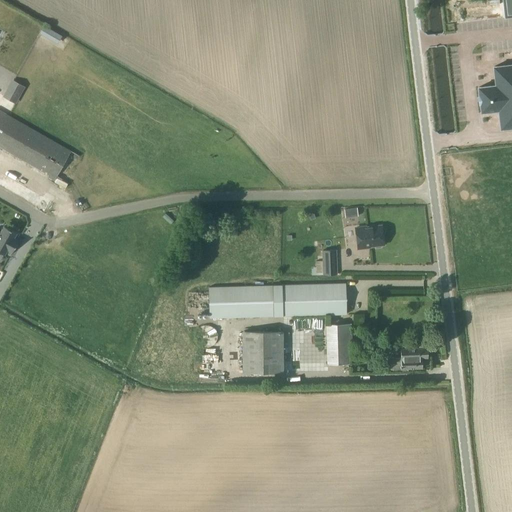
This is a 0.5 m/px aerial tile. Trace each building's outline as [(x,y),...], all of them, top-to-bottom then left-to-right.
[(511,17),(511,0),(503,0),(506,18),(511,17)] [(61,36),(50,30),(48,35),(58,41),(61,36)] [(497,85),(480,87),(481,96),(480,96),(481,103),(482,103),(483,112),(500,110),(502,129),(511,127),(511,64),(495,66),(497,85)] [(17,97),(7,91),(4,97),(14,103),(17,97)] [(0,140),(12,118),(0,110),(0,140)] [(16,233),(4,226),(0,232),(0,252),(4,255),(6,252),(10,255),(11,252),(12,253),(18,241),(14,238),(16,233)] [(384,245),(382,235),(384,233),(384,229),(382,228),(381,226),(366,228),(366,227),(355,228),(358,249),(366,248),(366,247),(375,246),(376,248),(380,247),(381,245),(384,245)] [(336,275),(336,249),(321,250),(322,275),(336,275)] [(346,284),(209,287),(210,318),(346,315),(346,284)] [(325,324),(327,364),(349,363),(348,348),(351,348),(351,324),(325,324)] [(191,345),(210,346),(211,328),(192,327),(191,345)] [(241,331),(242,373),(284,373),(283,331),(241,331)] [(425,348),(425,340),(402,341),(403,349),(401,349),(401,356),(393,357),(393,358),(391,358),(391,368),(393,368),(393,370),(401,370),(401,371),(424,370),(424,356),(428,356),(427,348),(425,348)]
